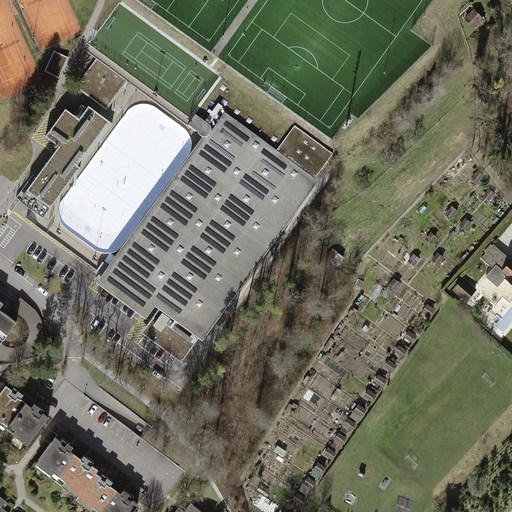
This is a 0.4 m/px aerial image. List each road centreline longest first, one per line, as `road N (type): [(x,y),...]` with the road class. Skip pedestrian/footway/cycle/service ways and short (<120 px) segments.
road 1 (unknown): [(86,274),(175,165),(178,144),(151,143),(92,225),(53,250)]
road 2 (unknown): [(197,353),(318,189)]
road 3 (residential): [(0,260),(52,299),(79,350)]
